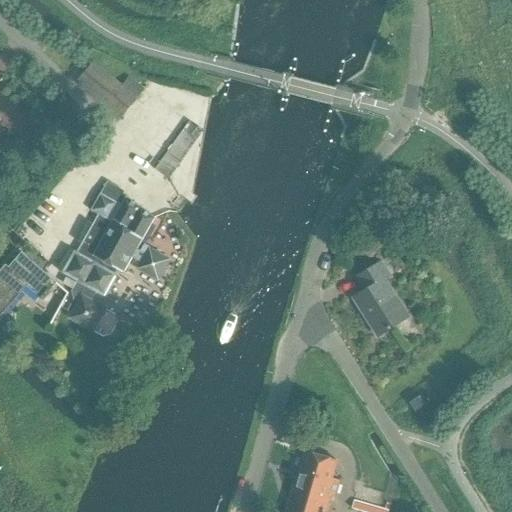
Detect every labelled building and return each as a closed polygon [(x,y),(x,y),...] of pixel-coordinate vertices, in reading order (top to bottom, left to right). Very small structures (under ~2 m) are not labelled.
[(75,84),(119,120),(137,98),(94,62),(75,84)] [(20,161),(7,176),(17,185),(30,170),(20,161)] [(74,251),(61,274),(77,283),(76,284),(65,278),(62,284),(72,290),(72,291),(73,301),(67,311),(71,313),(68,319),(72,321),(92,332),(97,321),(98,321),(104,309),(90,301),(95,294),(102,298),(115,275),(113,274),(116,269),(123,272),(131,257),(140,262),(136,270),(157,282),(170,261),(148,248),(148,249),(143,246),(140,252),(135,250),(139,243),(154,217),(120,198),(123,192),(107,183),(91,210),(99,215),(77,253),(74,251)] [(375,230),(358,247),(370,259),(387,242),(375,230)] [(0,271),(0,331),(10,321),(2,314),(27,287),(41,300),(55,284),(21,253),(8,267),(6,265),(0,271)] [(376,336),(400,321),(406,317),(382,279),(388,276),(379,262),(357,276),(365,289),(352,298),(376,336)] [(412,412),(423,405),(419,397),(408,403),(412,412)] [(337,460),(305,451),(297,482),(292,481),(284,511),(324,511),(328,497),(334,498),(339,480),(333,478),(337,460)] [(358,511),(387,511),(388,511),(355,502),(352,510),(358,511)]
